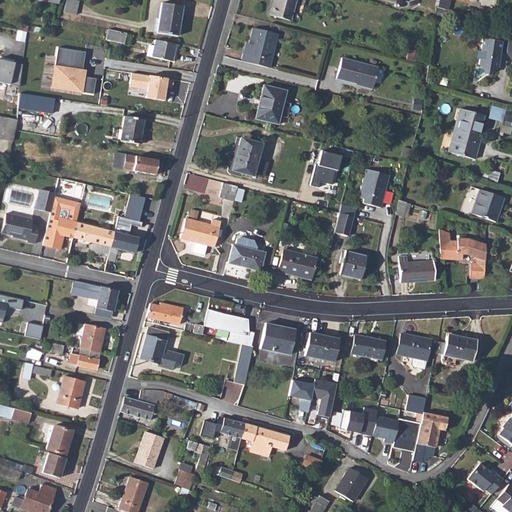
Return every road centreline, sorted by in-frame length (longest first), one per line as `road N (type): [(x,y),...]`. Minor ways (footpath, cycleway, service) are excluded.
road 1 (residential): [(511,303),(339,311),(150,270)]
road 2 (residential): [(223,0),(150,270)]
road 3 (residential): [(150,270),(78,511)]
